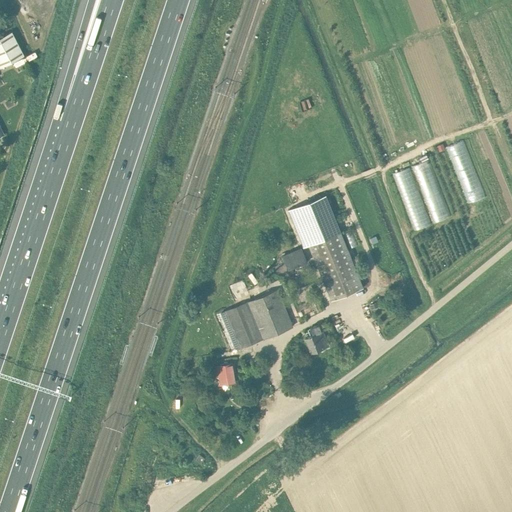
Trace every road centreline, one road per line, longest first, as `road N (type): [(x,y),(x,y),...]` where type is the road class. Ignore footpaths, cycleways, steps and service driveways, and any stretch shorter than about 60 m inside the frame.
road 1 (motorway): [(8,511),(177,0)]
road 2 (track): [(227,469),(169,410),(157,375),(281,0)]
road 3 (unclassified): [(170,511),(511,244)]
road 4 (motorway): [(70,124),(0,339)]
road 5 (motorway): [(112,0),(70,124)]
road 6 (motorway): [(94,0),(70,124)]
